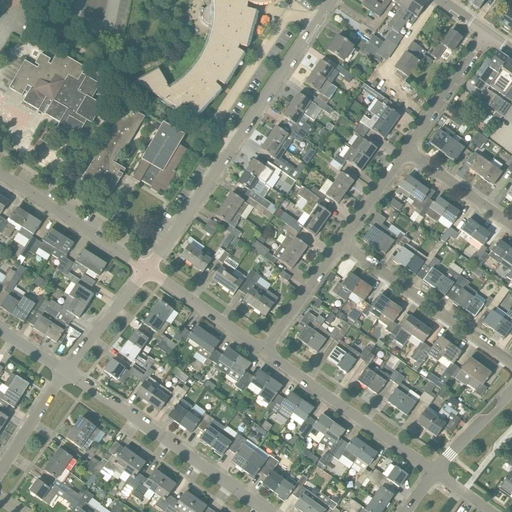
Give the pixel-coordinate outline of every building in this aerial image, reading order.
[(209,0),(210,4),(208,5),(201,7),(199,16),(200,22),(210,25),(207,40),(190,70),(167,87),(159,69),(135,83),(179,109),(183,106),(195,114),(203,105),(218,89),(226,95),(232,90),(224,85),(230,73),(242,53),(249,56),(252,50),(245,47),(257,12),(245,8),(245,5),(245,2),(253,3),(261,3),(268,2),(271,0),(209,0)] [(396,4),(399,0),(385,0),(382,6),(378,12),(374,9),(372,12),(362,5),(361,6),(379,19),(391,1),(396,4)] [(378,12),(382,6),(385,0),(365,0),(362,5),(372,12),(374,9),(378,12)] [(399,0),(396,4),(400,7),(387,27),(393,31),(414,0),(399,0)] [(414,0),(393,31),(387,39),(397,46),(403,37),(399,34),(412,16),(417,20),(428,4),(427,3),(427,1),(425,0),(414,0)] [(470,0),(469,2),(473,6),(473,7),(477,10),(478,9),(479,10),(486,0),(470,0)] [(511,7),(511,8),(500,24),(510,31),(511,28),(511,7)] [(456,35),(451,31),(445,39),(444,38),(431,56),(437,60),(440,56),(446,61),(461,39),(460,38),(461,37),(457,34),(456,35)] [(379,51),(385,43),(374,35),(368,44),(379,51)] [(345,41),(337,36),(328,51),(345,61),(354,46),(345,40),(345,41)] [(387,61),(397,46),(387,39),(385,43),(379,51),(377,54),(382,58),(387,61)] [(416,55),(421,48),(412,42),(408,49),(416,55)] [(85,68),(58,52),(51,65),(48,64),(50,60),(41,54),(35,64),(39,66),(38,69),(25,61),(9,89),(22,96),(25,92),(28,94),(23,102),(39,111),(44,102),(50,106),(45,114),(60,123),(63,118),(67,120),(61,130),(76,139),(84,125),(80,123),(83,119),(92,124),(102,106),(102,107),(103,106),(91,99),(100,85),(86,77),(80,87),(72,82),(74,79),(78,81),(85,68)] [(408,79),(420,62),(405,52),(395,69),(408,79)] [(494,80),(496,76),(508,59),(498,53),(479,79),(479,80),(474,87),(479,90),(489,76),(494,80)] [(377,54),(374,59),(379,62),(382,58),(377,54)] [(429,68),(434,61),(425,55),(421,62),(429,68)] [(511,61),(508,59),(496,76),(502,80),(493,93),(504,101),(508,95),(507,94),(511,88),(511,86),(511,61)] [(335,71),(322,61),(321,62),(322,62),(314,73),(331,85),(338,73),(344,77),(343,80),(348,84),(353,76),(338,66),(335,71)] [(331,85),(314,73),(307,84),(306,84),(320,94),(316,99),(326,105),(329,100),(324,96),(332,85),(331,85)] [(399,117),(400,117),(385,107),(390,101),(368,86),(364,91),(375,100),(367,111),(374,116),(391,128),(399,117)] [(503,115),(497,111),(504,101),(493,93),(487,90),(469,115),(470,116),(467,120),(475,126),(478,121),(480,122),(487,113),(499,121),(503,115)] [(313,104),(299,94),(298,94),(299,95),(291,106),(303,114),(309,118),(317,107),(329,115),(332,110),(326,105),(316,99),(313,104)] [(504,116),(510,106),(504,101),(497,111),(503,115),(504,116)] [(50,106),(44,102),(39,112),(43,115),(44,114),(45,115),(50,106)] [(125,151),(145,117),(125,106),(82,179),(110,196),(120,179),(121,180),(123,175),(126,170),(115,164),(123,150),(125,151)] [(300,120),(303,114),(291,106),(284,116),(283,116),(283,117),(298,127),(294,133),(304,138),(311,128),(300,120)] [(460,127),(463,123),(464,123),(454,115),(450,120),(460,127)] [(391,128),(374,116),(370,121),(368,120),(364,117),(356,127),(366,134),(369,129),(384,139),(391,128)] [(171,121),(168,126),(179,132),(182,128),(171,121)] [(165,192),(176,172),(174,171),(187,150),(179,145),(185,136),(179,132),(163,123),(141,160),(143,161),(133,179),(140,183),(141,181),(152,187),(150,190),(157,194),(160,189),(165,192)] [(466,132),(469,128),(463,123),(460,127),(466,132)] [(290,145),(285,142),(289,136),(280,129),(276,127),(276,128),(269,139),(281,147),(286,151),(290,145)] [(376,150),(377,149),(362,139),(366,134),(356,127),(353,132),(358,136),(350,148),(368,161),(376,150)] [(454,136),(444,129),(441,133),(440,131),(439,132),(440,132),(431,144),(430,144),(441,152),(442,150),(443,151),(454,137),(454,136)] [(291,138),(294,139),(300,144),(304,138),(294,133),(291,138)] [(475,147),(483,137),(477,133),(470,143),(475,147)] [(456,161),(467,145),(454,137),(443,151),(456,160),(455,161),(456,161)] [(480,151),(488,140),(483,137),(475,147),(480,151)] [(92,148),(95,143),(86,138),(83,143),(92,148)] [(286,151),(281,147),(269,139),(261,150),(261,149),(261,150),(275,160),(272,165),(271,166),(281,172),(295,182),(301,173),(296,170),(280,159),(286,151)] [(310,148),(303,160),(308,162),(315,151),(310,148)] [(368,161),(350,148),(342,159),(337,155),(334,159),(344,166),(346,161),(361,172),(361,171),(368,161)] [(469,169),(480,177),(489,164),(474,152),(467,162),(471,165),(469,169)] [(257,159),(248,170),(265,184),(273,172),(278,175),(281,172),(271,166),(272,165),(271,165),(269,169),(257,159)] [(339,172),(344,166),(334,159),(330,165),(339,172)] [(503,174),(499,171),(498,170),(501,166),(492,160),(489,164),(480,177),(481,178),(482,176),(494,184),(494,185),(503,174)] [(265,185),(246,172),(239,183),(238,183),(248,190),(244,195),(249,198),(267,210),(271,204),(258,194),(265,185)] [(353,183),(353,182),(341,173),(333,184),(345,193),(353,182),(353,183)] [(418,184),(407,177),(404,182),(403,181),(399,187),(395,194),(399,196),(401,194),(408,199),(418,184)] [(338,204),(345,193),(333,184),(325,195),(314,187),(312,190),(308,187),(306,190),(310,192),(310,193),(319,199),(323,194),(337,205),(338,204)] [(419,216),(430,200),(426,197),(429,192),(418,184),(408,199),(413,203),(411,206),(416,210),(414,212),(419,216)] [(262,214),(263,215),(267,210),(249,198),(246,203),(232,193),(231,194),(232,194),(224,205),(241,217),(245,220),(253,209),(257,211),(262,214)] [(330,215),(316,204),(319,199),(310,193),(304,201),(306,203),(301,210),(310,217),(322,226),(330,215)] [(0,215),(8,203),(0,197),(0,215)] [(449,206),(439,198),(435,203),(430,200),(419,216),(423,219),(425,215),(437,223),(438,222),(441,217),(449,206)] [(398,212),(403,206),(393,199),(389,205),(398,212)] [(241,217),(224,205),(217,216),(216,216),(226,224),(223,229),(236,238),(240,233),(234,229),(238,223),(237,222),(241,217)] [(449,206),(441,217),(453,226),(457,219),(460,213),(449,206)] [(18,235),(29,217),(17,209),(9,223),(4,219),(0,225),(0,233),(2,235),(8,239),(14,230),(19,232),(17,234),(18,235)] [(279,219),(283,212),(278,209),(274,215),(279,219)] [(273,215),(267,210),(263,215),(270,220),(273,215)] [(303,226),(294,220),(284,213),(279,220),(287,225),(299,233),(303,228),(315,237),(315,236),(322,226),(310,217),(303,226)] [(384,235),(378,231),(386,219),(378,213),(374,219),(369,225),(372,227),(363,240),(364,240),(364,239),(376,247),(388,230),(384,235)] [(25,259),(37,241),(32,238),(41,224),(29,217),(18,235),(28,241),(19,256),(25,259)] [(464,224),(460,231),(471,239),(480,227),(469,219),(465,224),(464,224)] [(216,232),(219,226),(210,220),(207,225),(216,232)] [(307,248),(307,247),(295,239),(299,233),(287,225),(283,230),(287,232),(284,236),(286,238),(281,245),(299,258),(306,247),(307,248)] [(445,244),(450,237),(454,231),(449,227),(440,240),(445,244)] [(483,247),(488,240),(487,240),(490,235),(480,227),(471,239),(483,247)] [(216,232),(211,228),(207,234),(212,237),(216,232)] [(51,255),(62,237),(50,229),(41,243),(37,241),(25,259),(27,261),(32,254),(34,256),(39,249),(49,256),(50,255),(51,255)] [(397,237),(388,230),(376,247),(385,254),(385,255),(394,243),(397,246),(404,237),(400,234),(397,237)] [(454,240),(457,236),(458,234),(454,231),(450,237),(454,240)] [(227,248),(235,237),(231,234),(223,245),(227,248)] [(263,244),(268,238),(262,234),(258,241),(263,244)] [(62,273),(70,261),(65,258),(73,244),(62,237),(51,255),(61,262),(56,270),(62,273)] [(405,268),(414,256),(405,249),(411,241),(404,237),(397,246),(402,249),(394,260),(405,268)] [(273,257),(268,253),(269,251),(256,241),(250,248),(273,265),(277,260),(279,261),(291,270),(292,269),(291,269),(299,258),(281,245),(273,257)] [(510,249),(499,241),(495,247),(495,246),(490,252),(502,260),(510,249)] [(428,267),(434,258),(443,245),(438,242),(429,255),(427,259),(417,252),(414,256),(405,268),(415,275),(414,276),(415,276),(423,264),(428,267)] [(192,265),(201,254),(190,246),(180,259),(181,259),(182,258),(192,265)] [(458,255),(447,247),(443,252),(447,254),(448,253),(449,254),(450,253),(456,258),(458,255)] [(227,248),(225,252),(218,261),(223,265),(211,281),(212,282),(213,280),(224,287),(232,275),(235,270),(238,265),(228,258),(230,255),(229,255),(226,253),(229,249),(227,248)] [(218,261),(225,252),(220,249),(213,258),(218,261)] [(480,259),(485,252),(480,249),(476,255),(474,255),(469,261),(475,265),(480,259)] [(511,281),(511,279),(511,250),(510,249),(502,260),(500,264),(511,271),(506,277),(511,281)] [(88,270),(95,258),(83,250),(74,264),(70,261),(62,273),(68,276),(69,274),(72,269),(76,272),(80,265),(88,270)] [(485,262),(489,256),(485,252),(480,259),(485,262)] [(202,274),(211,261),(201,254),(192,265),(202,272),(201,274),(202,274)] [(99,277),(106,265),(95,258),(88,270),(99,277)] [(435,289),(444,277),(434,270),(440,262),(434,258),(428,267),(431,270),(423,281),(423,282),(424,281),(435,289)] [(12,291),(29,264),(24,261),(21,266),(21,265),(20,266),(21,266),(5,292),(9,294),(0,308),(12,316),(24,298),(12,291)] [(0,288),(5,292),(21,266),(20,266),(16,273),(10,269),(6,275),(7,276),(1,284),(0,282),(0,288)] [(477,277),(480,271),(474,267),(471,273),(477,277)] [(457,288),(464,279),(459,276),(449,269),(444,277),(435,289),(445,296),(444,297),(445,297),(453,285),(457,288)] [(249,283),(256,274),(251,270),(245,280),(249,283)] [(287,282),(291,277),(282,271),(278,275),(287,282)] [(61,276),(76,286),(76,285),(79,280),(69,274),(68,276),(62,273),(61,276)] [(261,277),(256,274),(249,283),(255,287),(243,303),(243,304),(244,302),(255,309),(268,291),(267,291),(267,292),(256,284),(261,277)] [(233,296),(242,282),(232,275),(224,287),(234,294),(233,296)] [(361,282),(352,275),(351,275),(342,287),(339,284),(332,292),(336,295),(339,291),(349,298),(352,294),(361,282)] [(92,288),(92,287),(96,282),(84,276),(81,281),(92,288)] [(43,290),(47,284),(38,277),(34,283),(43,290)] [(465,310),(474,298),(464,291),(470,283),(464,279),(457,288),(461,291),(453,303),(454,302),(465,310)] [(368,299),(370,297),(369,296),(373,292),(372,291),(373,291),(361,282),(352,294),(361,301),(348,318),(355,323),(362,314),(368,304),(365,302),(368,298),(368,299)] [(93,296),(76,285),(76,286),(69,297),(86,308),(93,296)] [(487,309),(503,287),(493,300),(489,297),(483,305),(474,298),(465,310),(475,317),(474,318),(475,318),(483,306),(487,309)] [(495,331),(503,319),(494,313),(509,291),(503,287),(487,309),(491,312),(482,324),(483,324),(483,323),(495,331)] [(264,318),(273,305),(277,298),(268,291),(255,309),(265,316),(264,318)] [(390,303),(380,296),(380,297),(379,296),(372,307),(368,304),(362,314),(366,317),(369,312),(378,319),(378,320),(378,321),(390,303)] [(37,312),(45,300),(39,297),(34,305),(24,298),(12,316),(24,323),(32,309),(37,312)] [(47,306),(60,314),(61,315),(64,310),(79,319),(86,308),(69,297),(63,306),(51,299),(49,303),(47,306)] [(42,316),(44,313),(56,320),(60,314),(47,306),(49,303),(45,300),(37,312),(42,316)] [(317,310),(322,302),(318,300),(313,307),(317,310)] [(160,302),(152,313),(165,322),(173,310),(160,302)] [(397,319),(398,317),(398,316),(401,312),(401,311),(390,303),(378,321),(387,327),(385,330),(391,335),(398,325),(394,322),(396,318),(397,319)] [(156,333),(165,322),(152,313),(144,324),(156,333)] [(61,315),(60,314),(56,320),(53,325),(45,337),(56,344),(64,332),(71,321),(61,315)] [(330,325),(336,317),(332,314),(326,322),(330,325)] [(511,317),(507,314),(503,319),(495,331),(504,338),(504,339),(511,328),(511,317)] [(45,337),(53,325),(41,317),(33,329),(45,337)] [(314,323),(304,317),(299,325),(304,329),(297,339),(307,347),(321,328),(320,327),(321,326),(315,322),(314,323)] [(420,324),(410,317),(409,318),(409,317),(402,328),(398,325),(391,335),(389,337),(393,340),(403,347),(411,336),(412,336),(420,324)] [(337,368),(349,351),(348,350),(350,348),(341,341),(351,326),(347,323),(342,330),(334,341),(338,344),(327,360),(337,368)] [(427,339),(428,337),(431,332),(420,324),(412,336),(421,343),(410,358),(416,362),(428,346),(424,343),(427,339)] [(178,343),(180,340),(187,331),(181,327),(173,339),(178,343)] [(208,335),(196,327),(191,334),(187,331),(180,340),(194,350),(197,346),(199,347),(195,352),(196,353),(208,335)] [(342,330),(337,327),(335,329),(334,328),(330,334),(321,328),(307,347),(317,354),(329,337),(334,341),(342,330)] [(141,351),(149,340),(136,331),(128,342),(141,351)] [(213,362),(219,353),(214,350),(218,343),(208,335),(196,353),(206,360),(203,364),(208,368),(212,362),(213,362)] [(173,351),(176,346),(165,337),(161,343),(173,351)] [(450,345),(440,338),(439,339),(439,338),(437,342),(432,349),(428,346),(416,362),(412,369),(416,372),(428,354),(439,361),(450,345)] [(150,366),(137,357),(141,351),(128,342),(120,354),(133,363),(133,362),(135,363),(132,368),(144,376),(151,367),(150,366)] [(169,356),(173,351),(161,343),(157,348),(169,356)] [(457,361),(458,359),(462,354),(450,345),(439,361),(448,368),(440,379),(442,381),(441,382),(443,383),(444,381),(446,383),(451,376),(451,377),(458,367),(454,365),(457,361)] [(358,358),(364,362),(370,353),(365,349),(364,349),(360,355),(350,348),(348,350),(349,351),(337,368),(347,374),(358,358)] [(239,357),(228,350),(223,356),(219,353),(213,362),(216,365),(215,367),(226,375),(239,357)] [(375,357),(370,353),(364,362),(369,365),(375,357)] [(239,391),(250,375),(246,372),(250,366),(239,357),(226,375),(237,383),(234,386),(239,390),(238,391),(239,391)] [(480,365),(470,358),(461,370),(458,367),(451,377),(465,386),(468,383),(480,365)] [(381,370),(387,374),(394,363),(389,359),(381,370)] [(117,381),(125,369),(112,360),(104,372),(117,381)] [(487,381),(489,379),(488,379),(492,374),(491,374),(492,374),(480,365),(468,383),(477,390),(474,393),(481,397),(487,389),(483,386),(487,381)] [(148,403),(157,391),(146,382),(154,371),(153,371),(155,369),(151,366),(150,366),(151,367),(144,376),(140,381),(144,384),(137,395),(148,403)] [(140,381),(144,376),(132,368),(128,373),(140,381)] [(376,376),(366,368),(357,381),(367,389),(380,371),(379,371),(376,376)] [(377,396),(386,382),(381,379),(385,374),(380,371),(367,389),(377,396)] [(394,383),(400,375),(394,371),(388,379),(394,383)] [(271,380),(260,372),(255,379),(250,375),(239,391),(243,394),(248,388),(259,395),(258,396),(259,397),(271,380)] [(186,383),(189,378),(180,373),(177,378),(186,383)] [(21,397),(29,385),(12,374),(4,386),(9,389),(21,397)] [(397,410),(406,397),(410,391),(400,384),(404,378),(400,375),(394,383),(398,386),(396,390),(387,402),(397,410)] [(271,412),(281,398),(277,395),(282,388),(271,380),(259,397),(263,400),(262,401),(268,405),(266,409),(271,412)] [(423,404),(429,395),(436,386),(431,383),(418,400),(423,404)] [(169,408),(182,389),(177,386),(172,393),(161,386),(157,391),(148,403),(160,411),(164,405),(169,408)] [(444,400),(449,393),(441,388),(436,394),(444,400)] [(0,399),(14,409),(21,397),(9,389),(5,395),(0,392),(0,399)] [(193,407),(181,400),(187,393),(182,389),(169,408),(173,411),(168,419),(169,419),(169,418),(180,426),(192,408),(193,407)] [(302,402),(291,395),(286,401),(281,398),(271,412),(275,416),(277,413),(288,421),(293,414),(293,415),(302,402)] [(428,407),(434,398),(429,395),(423,404),(428,407)] [(406,417),(416,404),(406,397),(397,410),(406,417)] [(457,408),(460,403),(452,397),(449,402),(457,408)] [(300,437),(312,420),(308,417),(313,410),(302,402),(293,415),(303,422),(297,431),(302,434),(300,437)] [(203,417),(192,408),(180,426),(191,433),(189,435),(190,435),(196,427),(200,430),(209,417),(205,414),(203,417)] [(427,431),(441,410),(436,417),(426,410),(416,424),(427,431)] [(451,433),(457,425),(446,417),(448,415),(441,410),(427,431),(436,438),(443,428),(451,433)] [(333,424),(321,416),(316,422),(312,420),(300,437),(305,440),(307,437),(318,445),(320,442),(333,424)] [(226,428),(214,420),(209,417),(200,430),(205,434),(200,442),(201,441),(211,448),(224,431),(226,428)] [(92,442),(100,431),(96,428),(81,418),(81,419),(74,429),(92,442)] [(333,457),(344,442),(339,438),(343,431),(333,424),(320,442),(331,450),(328,454),(333,457)] [(92,442),(74,429),(67,439),(66,439),(81,450),(84,445),(88,448),(92,442)] [(234,439),(224,431),(211,448),(222,456),(221,458),(222,458),(228,449),(231,452),(242,437),(237,434),(234,439)] [(292,447),(298,439),(294,436),(288,444),(292,447)] [(242,470),(255,453),(244,445),(247,441),(242,437),(231,452),(237,456),(232,464),(233,463),(242,470)] [(365,446),(354,438),(349,445),(344,442),(333,457),(338,461),(342,456),(353,464),(365,446)] [(112,455),(120,445),(114,441),(106,452),(112,455)] [(366,479),(370,474),(364,470),(376,454),(365,446),(353,464),(361,469),(359,472),(362,474),(354,486),(359,489),(366,479)] [(302,457),(304,454),(296,447),(294,451),(302,457)] [(124,473),(135,456),(124,449),(117,459),(112,456),(108,462),(100,473),(109,480),(117,468),(124,473)] [(65,470),(72,459),(59,450),(51,461),(65,470)] [(266,461),(255,453),(242,470),(254,478),(253,479),(254,479),(259,472),(263,475),(274,459),(269,456),(266,461)] [(131,495),(144,477),(138,474),(146,464),(135,456),(124,473),(129,476),(124,484),(125,485),(119,493),(127,499),(130,495),(131,495)] [(101,463),(93,458),(88,464),(100,473),(108,462),(104,459),(101,463)] [(274,493),(286,476),(274,468),(278,462),(274,459),(263,475),(268,479),(262,487),(263,487),(264,486),(274,493)] [(44,471),(56,480),(62,484),(70,473),(65,470),(51,461),(44,471)] [(96,478),(100,473),(88,464),(85,468),(93,474),(92,475),(96,478)] [(370,474),(390,488),(393,484),(399,488),(407,476),(391,464),(383,475),(374,468),(370,474)] [(154,495),(166,478),(155,471),(148,480),(144,477),(131,495),(140,501),(148,490),(154,495)] [(511,471),(510,474),(509,473),(504,480),(505,481),(500,487),(500,488),(511,495),(511,493),(511,471)] [(390,488),(370,474),(366,479),(380,488),(373,499),(385,508),(393,496),(387,492),(390,488)] [(297,484),(286,476),(274,493),(285,501),(284,502),(285,503),(291,494),(295,497),(301,487),(307,479),(302,476),(297,484)] [(164,511),(174,499),(169,496),(176,486),(166,478),(154,495),(160,499),(155,506),(161,510),(159,511),(164,511)] [(46,487),(37,481),(29,492),(42,500),(49,505),(57,495),(71,505),(70,507),(74,510),(78,504),(79,503),(67,495),(53,485),(49,482),(46,487)] [(301,511),(307,511),(318,498),(306,491),(301,487),(295,497),(300,501),(295,509),(296,509),(296,508),(301,511)] [(71,489),(67,495),(79,503),(84,496),(79,493),(78,495),(71,489)] [(85,509),(94,497),(87,492),(84,496),(79,503),(78,504),(85,509)] [(178,511),(187,511),(196,500),(186,492),(178,502),(174,499),(164,511),(178,511)] [(330,501),(327,505),(318,498),(307,511),(332,511),(335,508),(337,505),(341,500),(337,497),(334,498),(331,502),(330,501)] [(358,511),(362,507),(350,499),(346,504),(358,511)] [(367,511),(381,511),(385,508),(373,499),(365,510),(367,511)] [(203,511),(206,507),(196,500),(187,511),(203,511)] [(119,511),(124,505),(119,502),(112,511),(98,511),(97,511),(96,511),(119,511)]
